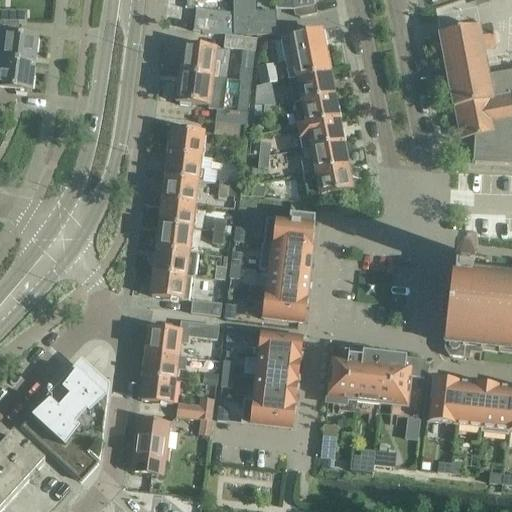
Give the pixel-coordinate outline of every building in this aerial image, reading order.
[(300,18),(317,16),(315,6),(288,11),(294,17),(300,18)] [(203,34),(205,11),(196,10),(193,33),(203,34)] [(256,23),(256,15),(233,14),(233,37),(276,37),(276,23),(256,23)] [(38,39),(14,37),(13,23),(0,23),(0,62),(35,67),(38,39)] [(511,71),(511,72),(487,76),(483,51),(496,49),(491,27),(478,30),(478,28),(440,35),(454,109),(455,109),(461,140),(474,138),(472,162),(471,162),(471,164),(511,165),(511,71)] [(329,74),(324,50),(321,34),(288,40),(296,80),(329,74)] [(255,54),(257,41),(225,36),(223,50),(255,54)] [(214,80),(216,64),(223,65),(225,52),(218,51),(218,52),(183,47),(180,75),(214,80)] [(0,88),(32,94),(35,67),(0,62),(0,88)] [(275,64),(256,68),(260,86),(278,83),(275,64)] [(300,104),(333,97),(329,74),(296,80),(300,104)] [(211,108),(214,80),(180,75),(176,103),(211,108)] [(264,108),(275,109),(276,96),(265,95),(264,108)] [(305,127),(338,120),(333,97),(300,104),(305,127)] [(273,122),(275,109),(264,108),(263,120),(273,122)] [(215,125),(240,128),(240,127),(247,128),(248,115),(216,111),(215,125)] [(300,152),(302,151),(309,150),(342,144),(338,120),(305,127),(296,129),(300,152)] [(239,141),(240,128),(215,125),(213,137),(239,141)] [(169,156),(200,159),(203,135),(172,131),(169,156)] [(259,157),(269,158),(271,145),(260,144),(259,157)] [(342,144),(309,150),(302,151),(304,160),(300,161),(303,176),(314,173),(347,167),(342,144)] [(197,183),(200,159),(169,156),(166,179),(197,183)] [(268,171),(269,158),(259,157),(258,170),(268,171)] [(347,167),(314,173),(303,176),(302,176),(307,200),(319,198),(318,197),(352,191),(347,167)] [(219,186),(229,187),(231,174),(220,173),(219,186)] [(194,207),(197,183),(166,179),(163,203),(194,207)] [(228,199),(229,187),(219,186),(217,198),(228,199)] [(264,200),(265,189),(252,188),(251,198),(264,200)] [(191,230),(194,207),(163,203),(160,226),(191,230)] [(311,252),(315,218),(290,215),(289,222),(266,220),(263,246),(311,252)] [(214,233),(224,234),(226,222),(215,221),(214,233)] [(188,254),(191,230),(160,226),(157,250),(188,254)] [(235,230),(234,243),(243,244),(245,231),(235,230)] [(222,247),(224,234),(214,233),(212,246),(222,247)] [(313,252),(311,252),(263,246),(261,246),(261,252),(259,271),(268,273),(310,277),(313,252)] [(185,278),(188,254),(157,250),(154,274),(185,278)] [(511,275),(511,276),(491,273),(491,268),(473,266),(474,261),(475,256),(455,253),(450,292),(444,291),(440,322),(446,323),(444,345),(445,346),(444,351),(449,359),(469,361),(470,354),(482,356),(482,351),(511,354),(511,275)] [(232,254),(231,267),(240,268),(242,256),(232,254)] [(231,267),(229,279),(239,281),(240,268),(231,267)] [(224,283),(226,270),(216,269),(214,282),(224,283)] [(307,300),(310,277),(268,273),(266,295),(307,300)] [(192,279),(185,278),(154,274),(151,298),(189,303),(192,279)] [(304,326),(307,300),(266,295),(263,321),(304,326)] [(220,319),(221,306),(193,303),(191,316),(220,319)] [(226,307),(225,320),(234,321),(236,308),(226,307)] [(217,343),(218,329),(181,324),(180,335),(150,331),(147,354),(178,359),(179,345),(187,346),(189,339),(217,343)] [(228,330),(226,343),(236,344),(237,331),(228,330)] [(300,362),(303,339),(261,334),(258,357),(300,362)] [(424,381),(426,362),(344,352),(343,363),(336,363),(332,362),(327,404),(344,406),(345,406),(346,401),(407,408),(410,379),(424,381)] [(186,360),(178,359),(147,354),(144,378),(175,382),(176,371),(184,372),(186,360)] [(297,385),(300,362),(258,357),(256,380),(297,385)] [(224,364),(223,376),(232,377),(233,365),(224,364)] [(39,412),(21,429),(81,484),(98,465),(91,459),(87,455),(86,455),(98,442),(98,440),(102,441),(103,441),(103,440),(102,440),(107,400),(88,383),(75,370),(47,400),(46,399),(45,401),(46,401),(49,404),(45,407),(39,412)] [(217,387),(218,377),(204,375),(203,385),(217,387)] [(223,376),(221,389),(231,390),(232,377),(223,376)] [(172,406),(175,382),(144,378),(141,402),(172,406)] [(295,407),(297,385),(256,380),(253,402),(295,407)] [(456,426),(461,385),(433,382),(429,423),(456,426)] [(481,429),(486,388),(461,385),(456,426),(481,429)] [(509,432),(511,405),(511,390),(486,388),(481,429),(481,434),(508,437),(509,432)] [(204,409),(202,422),(212,424),(215,402),(203,401),(202,409),(204,409)] [(292,431),(295,407),(253,402),(244,401),(241,425),(292,431)] [(204,409),(202,409),(178,406),(177,419),(201,422),(202,422),(204,409)] [(219,409),(217,421),(227,423),(228,410),(219,409)] [(163,477),(170,426),(139,422),(132,473),(163,477)] [(212,424),(202,422),(201,422),(198,437),(211,439),(212,424)] [(333,461),(337,429),(325,428),(321,459),(321,460),(333,461)] [(41,479),(36,476),(45,466),(15,440),(0,456),(0,511),(2,511),(33,479),(38,483),(41,479)] [(394,469),(395,457),(374,454),(374,461),(373,467),(394,469)] [(373,467),(374,461),(352,459),(351,472),(372,474),(373,467)] [(439,465),(437,474),(450,476),(451,466),(439,465)] [(451,466),(450,476),(463,477),(464,468),(451,466)] [(490,476),(489,485),(502,487),(503,477),(490,476)] [(511,478),(503,477),(502,487),(511,487),(511,478)]
